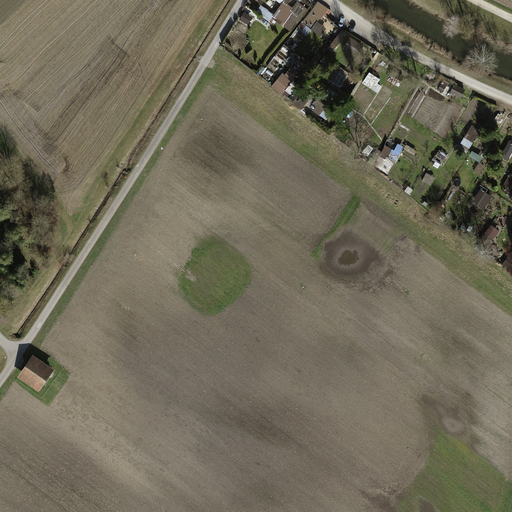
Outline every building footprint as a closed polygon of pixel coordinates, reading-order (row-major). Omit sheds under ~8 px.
[(308,34),(311,29),(322,36),(328,26),(322,23),(331,8),(318,0),(301,29),(308,34)] [(309,8),(299,2),(295,8),(285,1),(274,18),(294,31),(309,8)] [(348,32),(339,47),(359,58),(367,44),(348,32)] [(287,94),(298,69),(291,66),(287,74),(281,72),(274,89),(287,94)] [(359,100),(374,104),(383,78),(368,73),(359,100)] [(456,82),(452,91),(463,96),(467,87),(456,82)] [(320,99),(313,110),(322,115),(329,104),(320,99)] [(474,124),(462,142),(471,149),(483,130),(474,124)] [(484,188),(474,200),(484,208),(494,197),(484,188)] [(53,367),(34,354),(20,375),(39,388),(53,367)]
